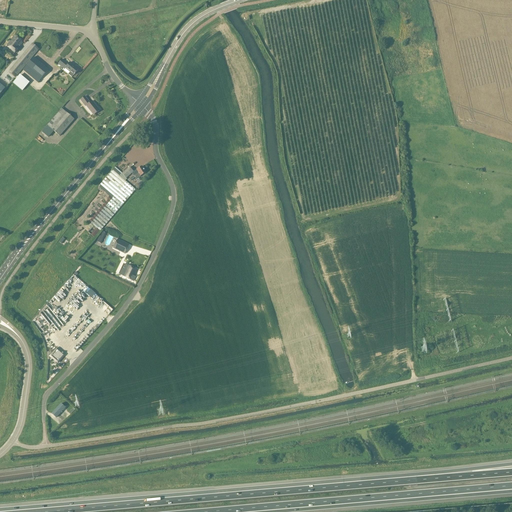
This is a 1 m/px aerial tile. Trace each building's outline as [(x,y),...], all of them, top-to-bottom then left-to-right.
[(18,50),(17,49),(22,43),(14,37),(6,47),(15,53),(18,50)] [(32,44),(9,72),(15,77),(38,50),(32,44)] [(22,70),(38,83),(48,71),(33,57),(22,70)] [(58,65),(64,70),(65,69),(70,73),(68,75),(72,78),(73,76),(74,76),(78,70),(70,63),(68,65),(62,60),(58,65)] [(0,76),(3,79),(6,75),(5,74),(8,70),(7,69),(0,75),(0,76)] [(20,75),(13,83),(22,91),(29,83),(20,75)] [(80,100),(85,107),(86,106),(93,115),(99,111),(92,102),(89,103),(85,97),(80,100)] [(42,132),(49,138),(54,132),(59,137),(74,120),(61,109),(46,126),(47,126),(42,132)] [(125,181),(127,179),(126,179),(132,173),(133,176),(135,180),(140,177),(146,173),(142,167),(136,170),(133,172),(129,167),(122,174),(119,176),(113,170),(100,185),(114,197),(91,223),(100,231),(136,190),(125,181)] [(100,232),(96,228),(91,235),(94,238),(100,232)] [(106,234),(103,232),(98,242),(101,244),(106,234)] [(117,239),(113,248),(125,254),(129,246),(129,245),(117,239)] [(135,277),(134,277),(137,271),(127,266),(122,276),(133,282),(135,277)] [(83,281),(79,285),(94,300),(98,295),(83,281)] [(54,335),(49,341),(54,345),(59,339),(54,335)] [(56,346),(49,354),(57,361),(64,354),(56,346)] [(63,360),(58,365),(62,368),(66,363),(63,360)] [(65,408),(61,404),(51,414),(56,418),(65,408)]
